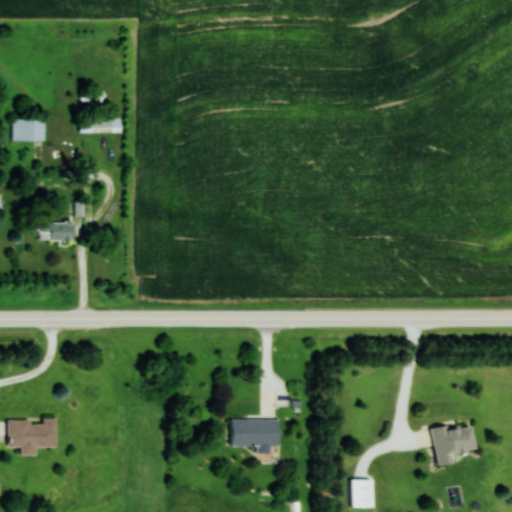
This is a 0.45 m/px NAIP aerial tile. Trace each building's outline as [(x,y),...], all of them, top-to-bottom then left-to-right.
[(121,131),(121,116),(78,116),(78,132),(121,131)] [(44,117),(11,117),(11,140),(44,140),(44,117)] [(39,220),(39,239),(75,239),(75,220),(39,220)] [(230,444),(280,444),(280,417),(230,417),(230,444)] [(57,446),(56,418),(43,418),(43,420),(7,420),(8,446),(21,446),(21,454),(36,454),(36,446),(57,446)] [(432,429),(439,466),(454,463),(452,454),(477,449),(472,421),(432,429)] [(374,478),(351,478),(351,507),(374,507),(374,478)]
